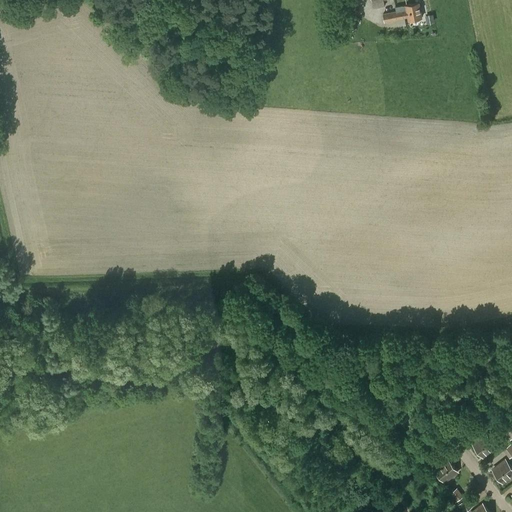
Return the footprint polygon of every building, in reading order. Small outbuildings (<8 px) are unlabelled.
[(422,17),(419,2),(405,5),(406,6),(397,7),(398,10),(383,13),(385,22),(408,18),(408,20),(422,17)] [(334,27),(351,31),(352,27),(357,28),(360,18),(336,12),(334,27)] [(337,29),(335,37),(343,39),(345,31),(337,29)] [(479,421),(485,429),(493,423),(487,415),(479,421)] [(486,433),(473,443),(483,456),(496,446),(486,433)] [(503,449),(509,458),(511,455),(511,444),(511,443),(503,449)] [(458,471),(448,458),(435,468),(445,481),(458,471)] [(493,469),(503,482),(511,474),(511,466),(506,459),(493,469)] [(449,493),(455,502),(463,495),(457,487),(449,493)] [(466,498),(458,505),(463,511),(465,511),(472,507),(466,498)]
